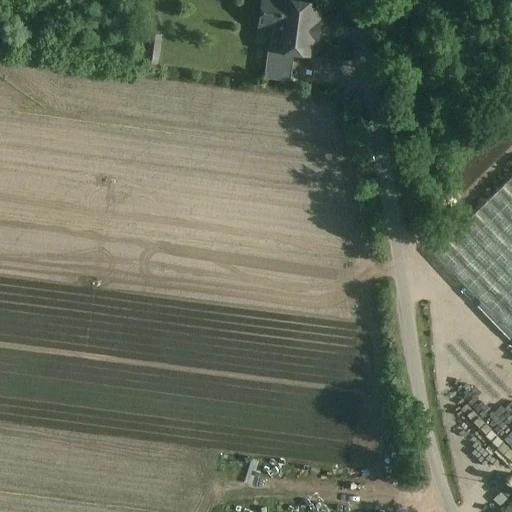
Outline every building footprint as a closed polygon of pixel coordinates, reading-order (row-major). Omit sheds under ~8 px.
[(318,7),(301,5),(297,0),(287,0),(285,2),(280,1),(279,3),(263,1),(260,24),(277,27),(274,49),(274,51),(293,53),(311,55),(318,7)] [(274,51),(274,49),(268,48),(264,79),(289,83),(293,53),(274,51)] [(511,97),(439,170),(462,193),(511,143),(511,97)] [(511,177),(432,255),(511,336),(511,177)] [(479,353),(491,348),(481,324),(469,329),(479,353)]
